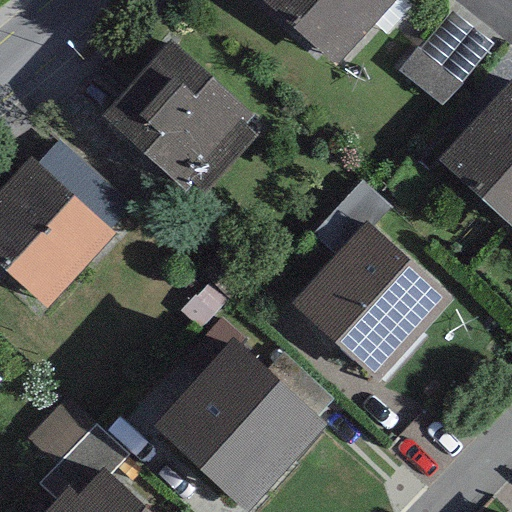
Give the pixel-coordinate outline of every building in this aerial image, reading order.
[(394,0),(259,0),(335,69),(394,0)] [(457,20),(405,78),(440,108),(491,50),(457,20)] [(253,120),(171,45),(102,120),(186,197),(253,120)] [(511,81),(438,162),(511,229),(511,81)] [(114,238),(30,161),(0,192),(0,270),(46,312),(114,238)] [(452,302),(368,225),(290,306),(378,382),(452,302)] [(246,511),(323,430),(233,345),(153,430),(241,511),(246,511)] [(143,511),(103,475),(68,511),(143,511)]
